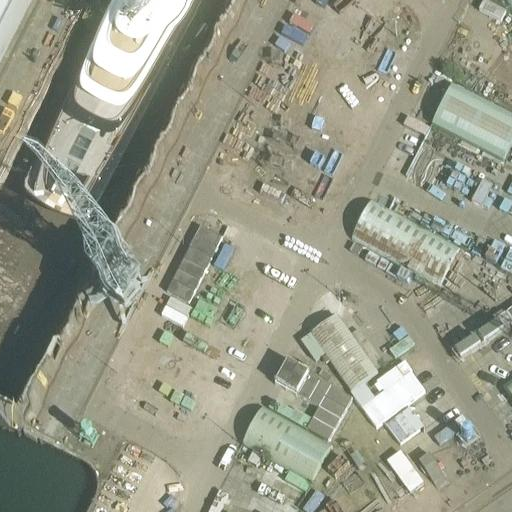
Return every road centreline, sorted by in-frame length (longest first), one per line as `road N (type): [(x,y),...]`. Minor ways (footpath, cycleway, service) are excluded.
road 1 (unknown): [(179,178),(324,264)]
road 2 (unknown): [(374,159),(511,238)]
